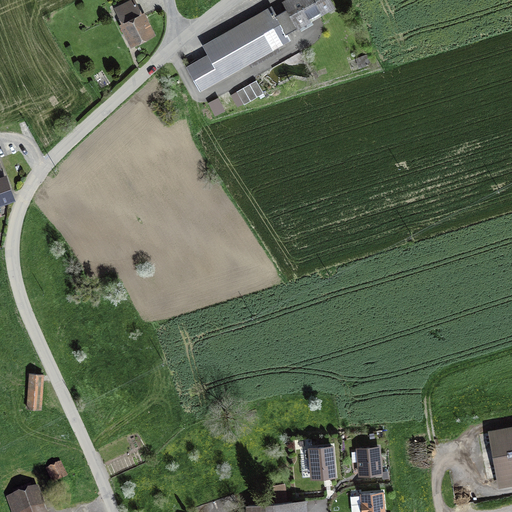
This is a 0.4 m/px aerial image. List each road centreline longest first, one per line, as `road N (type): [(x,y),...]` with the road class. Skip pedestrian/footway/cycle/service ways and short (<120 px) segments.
road 1 (unclassified): [(112,511),(20,296),(14,229),(53,156),(177,43)]
road 2 (track): [(443,511),(430,383),(511,351)]
